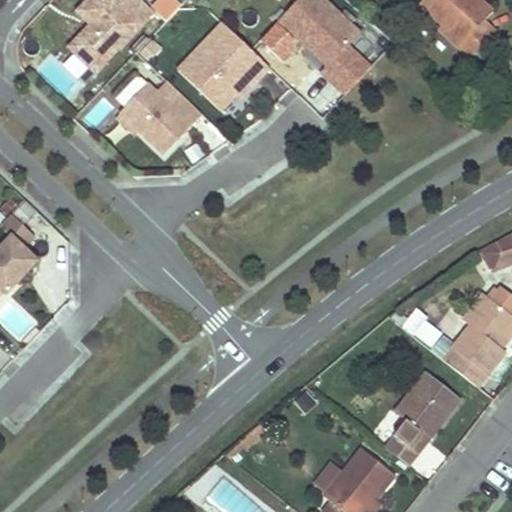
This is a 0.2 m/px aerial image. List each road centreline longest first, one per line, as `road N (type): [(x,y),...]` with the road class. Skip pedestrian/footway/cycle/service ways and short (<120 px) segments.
road 1 (tertiary): [(511,189),(436,233),(262,370)]
road 2 (residential): [(144,251),(137,221),(0,89)]
road 3 (residential): [(291,95),(144,251)]
road 4 (tertiary): [(262,370),(105,511)]
road 5 (residential): [(144,251),(0,403)]
road 6 (residential): [(0,135),(114,244),(144,251)]
road 7 (residential): [(262,370),(144,251)]
road 8 (residential): [(431,511),(511,408)]
